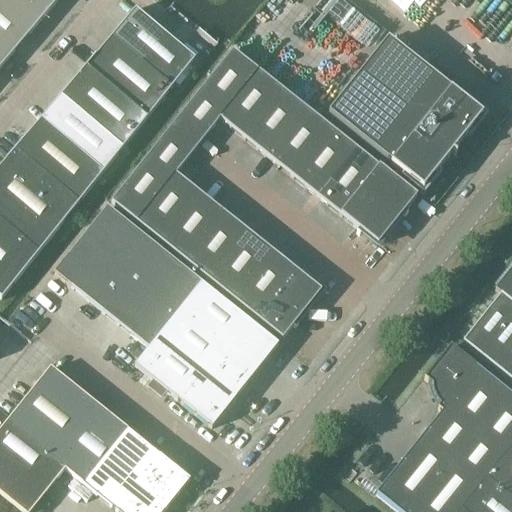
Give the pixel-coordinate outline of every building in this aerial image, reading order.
[(0,0),(0,22),(23,43),(59,0),(0,0)] [(111,39),(141,65),(164,37),(135,12),(111,39)] [(0,70),(23,43),(0,22),(0,70)] [(164,37),(141,65),(171,90),(194,62),(164,37)] [(86,69),(146,121),(171,90),(141,65),(111,39),(86,69)] [(327,117),(422,193),(482,118),(386,42),(327,117)] [(232,54),(173,128),(198,148),(219,122),(232,132),(270,84),(232,54)] [(86,69),(60,99),(122,151),(146,121),(86,69)] [(294,103),(270,84),(232,132),(256,151),(294,103)] [(60,99),(40,123),(102,176),(122,151),(60,99)] [(318,122),(294,103),(256,151),(280,170),(318,122)] [(342,141),(318,122),(280,170),(303,189),(342,141)] [(102,176),(40,123),(15,152),(78,206),(102,176)] [(111,206),(136,226),(174,177),(175,178),(198,148),(173,128),(111,206)] [(366,160),(342,141),(303,189),(327,209),(366,160)] [(0,223),(38,256),(78,206),(15,152),(0,169),(0,223)] [(390,179),(366,160),(327,209),(351,228),(390,179)] [(136,226),(160,245),(199,196),(175,178),(174,177),(136,226)] [(416,200),(390,179),(351,228),(358,233),(356,236),(359,238),(361,235),(377,248),(402,216),(405,218),(407,216),(405,213),(416,200)] [(160,245),(184,264),(223,216),(199,196),(160,245)] [(54,277),(81,298),(133,233),(106,211),(54,277)] [(184,264),(209,284),(247,235),(223,216),(184,264)] [(0,301),(1,302),(38,256),(0,223),(0,301)] [(115,326),(168,261),(133,233),(81,298),(115,326)] [(209,284),(233,303),(271,254),(247,235),(209,284)] [(233,303),(256,322),(295,273),(271,254),(233,303)] [(148,352),(158,339),(179,313),(201,287),(168,261),(115,326),(148,352)] [(511,384),(511,271),(494,293),(500,298),(462,344),(511,384)] [(295,273),(256,322),(282,342),(293,328),(295,330),(298,327),(295,325),(320,293),(304,281),(306,278),(304,276),(301,278),(295,273)] [(256,374),(277,348),(201,287),(179,313),(256,374)] [(158,339),(235,401),(256,374),(179,313),(158,339)] [(211,431),(235,401),(158,339),(148,352),(134,369),(211,431)] [(460,511),(481,487),(501,462),(511,448),(511,398),(450,349),(423,382),(432,388),(440,408),(438,411),(442,415),(376,497),(394,511),(460,511)] [(58,467),(102,412),(50,370),(6,425),(58,467)] [(102,412),(58,467),(65,473),(64,473),(81,486),(125,431),(102,412)] [(65,473),(58,467),(6,425),(0,432),(0,458),(46,495),(64,473),(65,473)] [(125,431),(81,486),(112,511),(165,511),(190,483),(125,431)] [(511,448),(501,462),(511,471),(511,448)] [(0,497),(18,511),(32,511),(46,495),(0,458),(0,497)] [(481,487),(511,511),(511,471),(501,462),(481,487)] [(511,511),(481,487),(460,511),(511,511)]
